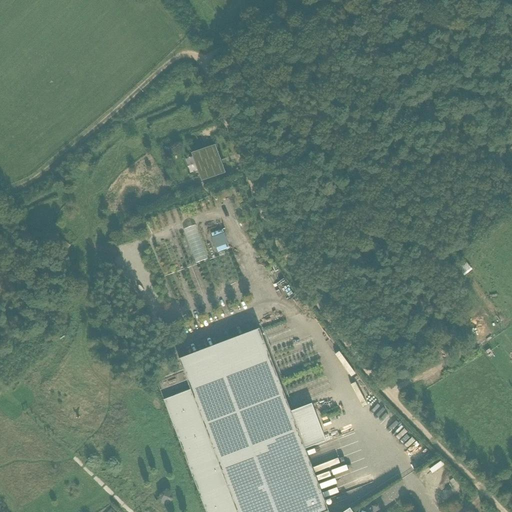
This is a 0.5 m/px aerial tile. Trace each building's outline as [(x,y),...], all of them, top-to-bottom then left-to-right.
[(216,147),(194,155),(203,180),(225,172),(216,147)] [(223,228),(211,231),(216,252),(228,249),(223,228)] [(352,511),(350,509),(345,511),(328,511),(260,329),(179,360),(191,390),(164,401),(206,511),(352,511)] [(297,420),(306,448),(321,443),(318,432),(307,435),(304,427),(312,425),(310,416),(297,420)] [(406,452),(414,467),(423,462),(415,447),(406,452)]
